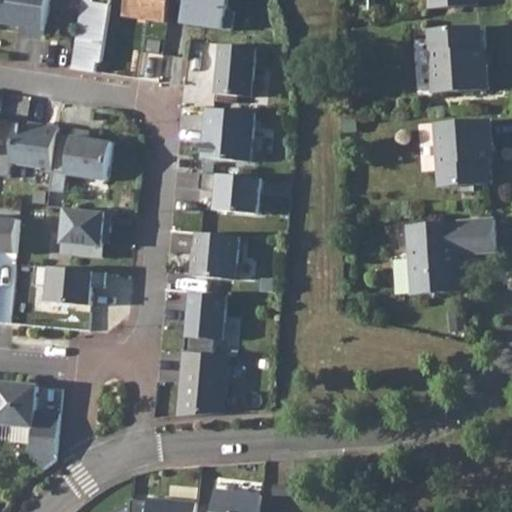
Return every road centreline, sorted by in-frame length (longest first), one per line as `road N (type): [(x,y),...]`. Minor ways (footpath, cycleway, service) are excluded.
road 1 (residential): [(134,363),(145,333),(163,121),(135,96),(0,76)]
road 2 (residential): [(138,448),(390,432),(465,406),(511,360)]
